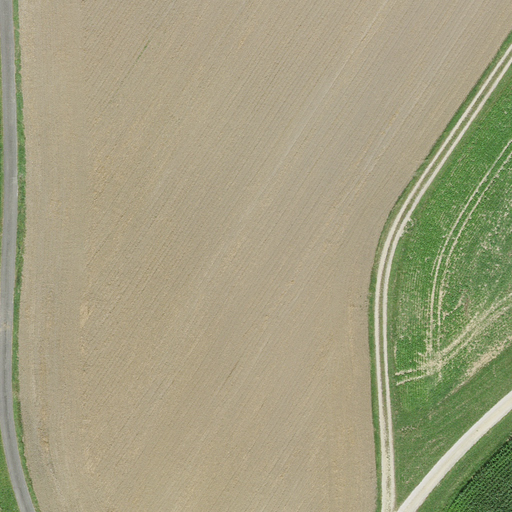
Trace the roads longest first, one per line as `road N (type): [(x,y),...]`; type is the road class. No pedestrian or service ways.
road 1 (track): [(24,511),(8,457),(5,0)]
road 2 (track): [(511,56),(400,216),(379,266),(386,511)]
road 3 (track): [(511,402),(410,511)]
